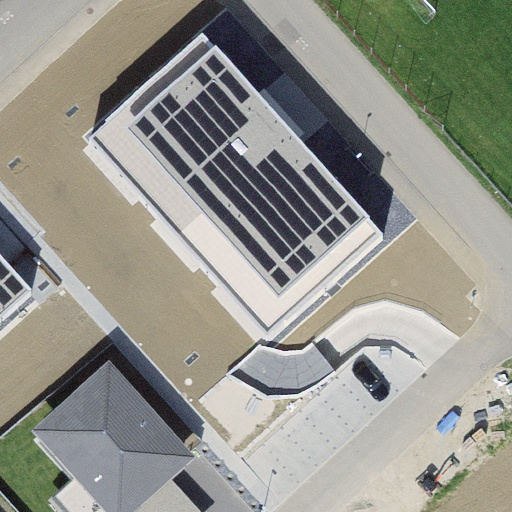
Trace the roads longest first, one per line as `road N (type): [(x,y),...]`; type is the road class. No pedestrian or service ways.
road 1 (residential): [(268,0),(511,269)]
road 2 (residential): [(511,327),(312,511)]
